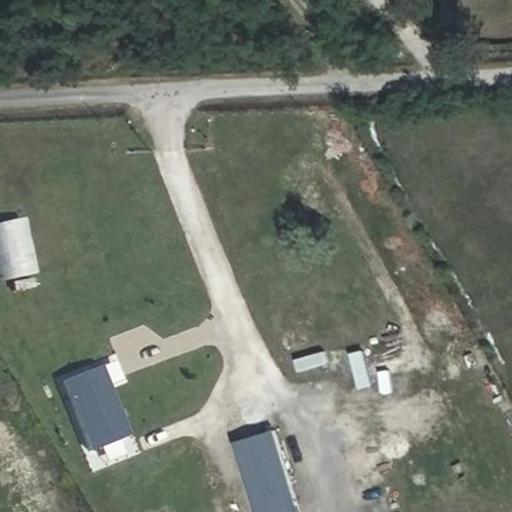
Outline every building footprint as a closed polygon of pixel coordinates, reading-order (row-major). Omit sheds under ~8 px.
[(0,266),(3,278),(38,270),(25,214),(0,219),(0,266)] [(363,385),(375,382),(365,346),(352,349),(363,385)] [(119,436),(103,387),(52,403),(68,452),(119,436)] [(300,511),(276,430),(237,442),(258,511),(300,511)] [(96,464),(133,449),(127,434),(90,449),(96,464)]
